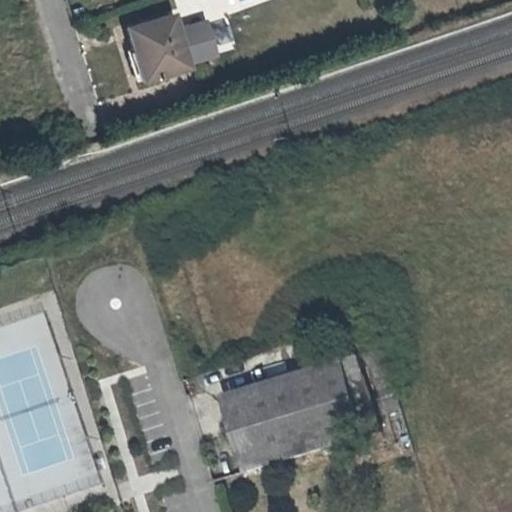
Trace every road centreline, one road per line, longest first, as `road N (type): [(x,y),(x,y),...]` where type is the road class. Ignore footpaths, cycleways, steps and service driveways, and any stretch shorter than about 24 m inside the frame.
road 1 (unclassified): [(162,362),(208,511)]
road 2 (residential): [(87,121),(48,0)]
